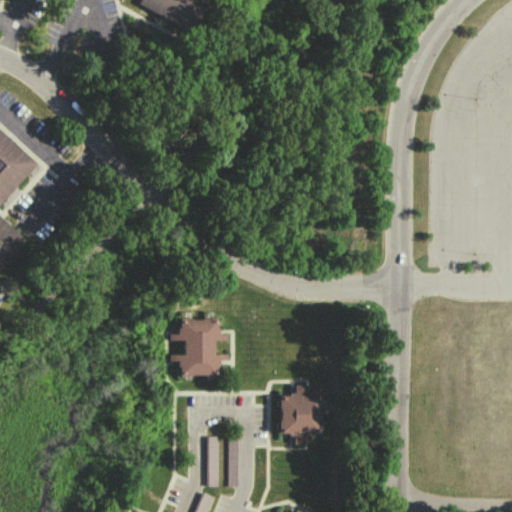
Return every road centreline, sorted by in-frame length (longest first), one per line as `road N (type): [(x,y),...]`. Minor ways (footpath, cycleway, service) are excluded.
road 1 (residential): [(398,501),(400,121),(414,72),(465,0)]
road 2 (residential): [(0,62),(49,92),(184,232),(228,264),(301,289),(396,289)]
road 3 (residential): [(237,511),(248,479),(246,427),(231,417),(207,418),(196,429),(198,483),(186,511)]
